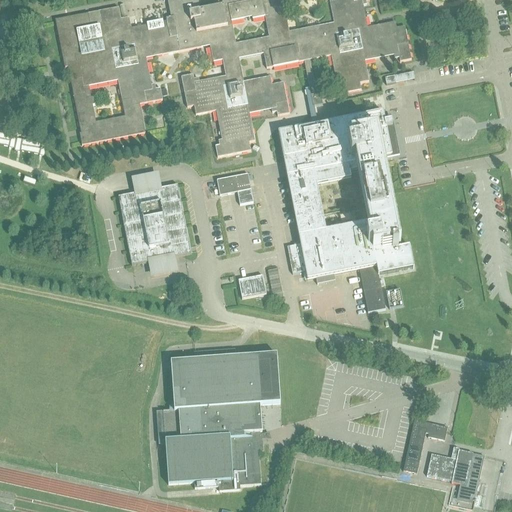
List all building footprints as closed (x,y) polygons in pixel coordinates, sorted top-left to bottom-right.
[(153,86),(146,87),(144,75),(148,75),(146,65),(146,64),(145,60),(200,48),(209,47),(212,63),(221,61),(225,77),(220,78),(220,79),(210,81),(210,84),(198,87),(197,80),(193,81),(192,76),(180,78),(186,108),(193,107),(195,116),(216,112),(218,122),(221,122),(225,141),(218,142),(219,146),(215,147),(217,159),(250,152),(248,143),(254,142),(249,115),(259,113),(258,109),(270,107),(272,113),(276,113),(277,117),(289,115),(283,84),(271,86),(270,78),(242,83),(237,59),(263,54),(266,70),(303,62),(310,96),(312,107),(321,106),(325,125),(339,122),(335,103),(326,105),(322,86),(314,88),(308,61),(330,57),(332,67),(336,67),(338,79),(343,78),(344,82),(335,84),(338,96),(360,91),(359,85),(368,83),(364,62),(374,60),(374,56),(392,53),(394,60),(398,59),(399,63),(410,61),(404,27),(395,29),(394,23),(367,29),(364,18),(361,19),(358,7),(365,6),(364,1),(369,0),(368,0),(336,0),(337,1),(328,3),(332,24),(288,33),(281,0),(316,0),(317,1),(323,0),(220,0),(222,8),(197,13),(194,1),(175,5),(175,4),(170,5),(172,18),(165,20),(165,23),(130,30),(128,19),(120,20),(117,9),(54,21),(64,69),(70,68),(71,73),(68,73),(73,98),(80,135),(79,135),(81,147),(144,134),(139,106),(162,101),(159,89),(154,90),(153,86)] [(386,87),(395,85),(394,78),(384,79),(386,87)] [(405,134),(401,114),(389,116),(390,122),(384,123),(382,113),(339,122),(325,125),(278,134),(300,246),(286,248),(292,276),(305,273),(307,281),(359,271),(367,315),(385,311),(378,276),(413,269),(409,247),(400,249),(382,159),(391,157),(389,147),(394,146),(393,144),(393,141),(388,142),(385,129),(394,127),(396,135),(405,134)] [(1,135),(0,140),(0,146),(8,148),(8,150),(14,151),(16,140),(16,138),(1,135)] [(14,151),(14,153),(20,154),(20,153),(29,154),(31,143),(16,140),(14,151)] [(31,143),(29,154),(39,156),(38,157),(44,158),(47,145),(31,143)] [(216,182),(219,197),(237,194),(239,206),(253,204),(247,175),(216,182)] [(177,186),(117,198),(131,267),(191,256),(177,186)] [(281,296),(282,296),(277,271),(268,272),(272,291),(279,289),(281,296)] [(262,277),(238,282),(241,301),(266,296),(262,277)] [(389,310),(402,308),(399,291),(385,294),(389,310)] [(165,443),(168,486),(194,484),(194,490),(218,489),(219,493),(240,492),(239,488),(260,486),(258,454),(263,454),(263,449),(262,443),(260,443),(259,434),(262,434),(260,407),(279,405),(276,356),(235,359),(235,351),(194,354),(194,362),(170,364),(174,412),(159,413),(161,444),(165,443)] [(402,472),(416,475),(425,435),(428,435),(427,439),(444,442),(447,429),(414,421),(402,472)] [(431,456),(426,477),(451,483),(451,484),(460,486),(458,496),(472,499),(475,500),(484,457),(473,455),(458,452),(459,450),(454,449),(451,460),(431,456)]
